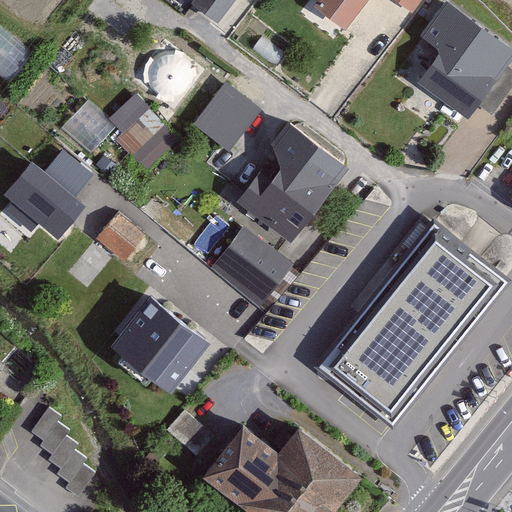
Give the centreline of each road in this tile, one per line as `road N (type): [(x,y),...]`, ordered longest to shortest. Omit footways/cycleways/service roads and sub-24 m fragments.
road 1 (residential): [(511,223),(374,163),(195,19)]
road 2 (unknown): [(426,184),(508,90)]
